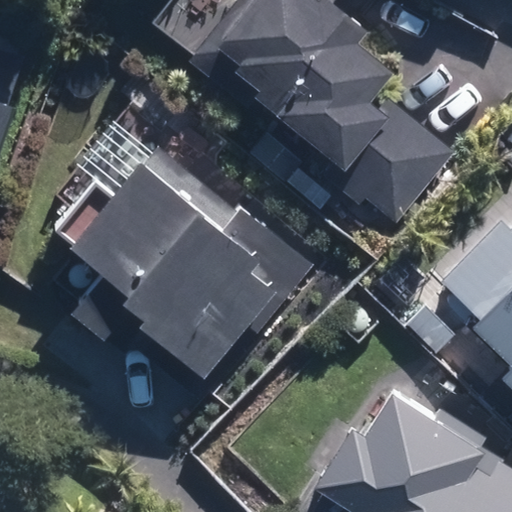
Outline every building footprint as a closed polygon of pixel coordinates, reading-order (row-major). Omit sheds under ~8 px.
[(364,0),(230,0),(216,16),(281,73),(263,93),(349,167),(333,185),(385,229),(457,145),(383,82),(400,63),(368,36),(384,18),(364,0)] [(0,156),(23,79),(0,71),(0,156)] [(105,173),(64,218),(217,358),(253,319),(265,331),(328,263),(250,190),(234,206),(161,139),(119,185),(105,173)] [(511,201),(445,271),(458,284),(443,299),(470,325),(478,317),(511,349),(511,361),(502,372),(511,382),(511,201)] [(511,511),(511,455),(482,437),(491,422),(404,369),(382,406),(367,398),(320,475),(362,501),(355,511),(511,511)]
